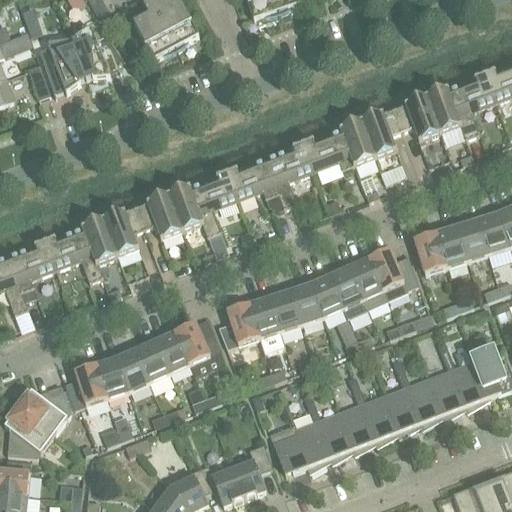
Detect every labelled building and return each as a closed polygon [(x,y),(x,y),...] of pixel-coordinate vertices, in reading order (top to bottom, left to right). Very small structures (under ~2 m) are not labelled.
[(79,0),(70,0),(67,2),(75,16),(85,9),(79,0)] [(149,0),(138,6),(131,10),(140,27),(134,30),(153,66),(163,61),(168,60),(172,58),(178,56),(182,53),(186,50),(189,47),(199,42),(180,6),(177,0),(149,0)] [(245,0),(254,26),(265,22),(270,22),(274,21),(281,19),(285,18),(289,15),(293,13),(304,9),(300,0),(245,0)] [(101,10),(94,14),(99,24),(106,20),(101,10)] [(72,46),(87,88),(88,87),(87,85),(93,83),(93,84),(111,83),(111,81),(109,78),(119,75),(120,79),(121,78),(111,54),(99,34),(93,36),(92,34),(91,33),(73,45),(72,46)] [(87,88),(72,46),(70,47),(48,50),(49,51),(49,53),(40,57),(56,103),(57,103),(56,99),(65,95),(66,98),(67,99),(81,89),(80,88),(86,85),(87,88)] [(51,101),(40,70),(28,74),(39,105),(51,101)] [(511,71),(496,77),(495,76),(485,80),(496,108),(511,102),(511,71)] [(448,94),(447,95),(461,131),(461,132),(466,146),(479,140),(471,118),(496,108),(485,80),(475,84),(476,85),(449,95),(448,94)] [(0,112),(14,107),(5,86),(0,87),(0,112)] [(461,131),(447,95),(427,102),(441,139),(461,132),(461,131)] [(405,111),(394,115),(403,138),(415,133),(420,147),(441,139),(427,102),(405,111)] [(383,119),(362,127),(376,164),(397,156),(391,142),(403,138),(394,115),(383,119)] [(362,127),(341,135),(355,172),(376,164),(362,127)] [(342,177),(355,172),(341,135),(340,135),(341,137),(314,147),(314,146),(303,149),(314,178),(339,168),(342,177)] [(279,201),(284,215),(298,210),(289,187),(314,178),(303,149),(293,153),(294,154),(266,165),(279,201)] [(471,160),(460,164),(463,171),(474,167),(471,160)] [(279,217),(284,215),(279,201),(266,165),(238,176),(237,175),(227,179),(238,207),(263,197),(269,212),(279,217)] [(191,192),(189,193),(203,230),(202,230),(208,244),(221,239),(213,216),(238,207),(227,179),(217,182),(218,183),(191,194),(191,192)] [(203,230),(189,193),(169,201),(183,237),(202,230),(203,230)] [(377,196),(366,200),(369,207),(380,203),(377,196)] [(148,209),(136,214),(145,236),(156,232),(162,245),(183,237),(169,201),(147,209),(148,209)] [(126,217),(104,226),(117,262),(138,254),(133,241),(145,236),(136,214),(126,218),(126,217)] [(510,254),(511,253),(511,214),(498,220),(510,254)] [(489,261),(510,254),(498,220),(478,227),(489,261)] [(97,270),(98,270),(117,262),(104,226),(83,233),(97,270)] [(478,227),(457,233),(468,267),(489,261),(478,227)] [(56,244),(45,248),(56,276),(81,266),(90,289),(103,284),(98,270),(97,270),(83,233),(82,234),(83,235),(56,245),(56,244)] [(457,233),(436,240),(447,274),(468,267),(457,233)] [(425,281),(447,274),(436,240),(415,246),(425,281)] [(31,286),(56,276),(45,248),(36,252),(36,253),(8,264),(21,299),(22,299),(25,307),(37,302),(31,286)] [(390,256),(369,265),(388,308),(409,298),(408,296),(418,292),(407,261),(405,262),(406,263),(395,267),(390,256)] [(214,258),(202,262),(205,270),(216,265),(214,258)] [(0,297),(5,295),(21,338),(34,332),(25,307),(22,299),(21,299),(8,264),(0,266),(0,297)] [(368,316),(388,308),(369,265),(349,274),(368,316)] [(348,325),(368,316),(349,274),(330,283),(344,315),(348,325)] [(323,325),(344,315),(330,283),(311,291),(323,325)] [(498,293),(501,302),(511,298),(511,289),(511,288),(498,293)] [(311,291),(291,297),(302,332),(323,325),(311,291)] [(501,302),(498,293),(484,298),(488,308),(501,302)] [(119,294),(108,298),(111,306),(122,301),(119,294)] [(270,304),(281,338),(302,332),(291,297),(270,304)] [(457,308),(460,318),(474,313),(470,303),(457,308)] [(270,304),(249,311),(260,345),(281,338),(270,304)] [(506,307),(492,312),(495,320),(509,314),(506,307)] [(460,318),(457,308),(443,314),(447,323),(460,318)] [(228,318),(232,330),(220,334),(227,356),(260,345),(249,311),(228,318)] [(488,314),(474,319),(477,327),(491,321),(488,314)] [(400,330),(404,339),(416,335),(413,325),(400,330)] [(196,330),(176,339),(190,372),(211,363),(196,330)] [(404,339),(400,330),(386,335),(390,345),(404,339)] [(156,348),(170,381),(190,372),(176,339),(156,348)] [(358,346),(362,355),(374,351),(371,341),(358,346)] [(362,355),(358,346),(346,350),(350,360),(362,355)] [(156,348),(136,356),(150,389),(170,381),(156,348)] [(443,364),(451,361),(446,348),(438,351),(443,364)] [(473,363),(489,404),(511,395),(511,377),(508,367),(500,370),(494,355),(473,363)] [(129,398),(150,389),(136,356),(116,365),(129,398)] [(311,364),(315,373),(328,368),(325,359),(311,364)] [(444,421),(466,413),(452,375),(456,374),(451,361),(443,364),(448,377),(430,384),(444,421)] [(473,367),(456,374),(452,375),(466,413),(489,404),(473,363),(472,364),(473,367)] [(315,373),(311,364),(300,368),(303,378),(315,373)] [(108,405),(129,398),(116,365),(97,371),(108,405)] [(399,381),(406,378),(401,366),(394,368),(399,381)] [(108,405),(97,371),(75,378),(78,386),(65,390),(74,416),(108,405)] [(283,374),(270,379),(274,389),(287,384),(283,374)] [(399,439),(422,430),(407,392),(411,391),(406,378),(399,381),(403,394),(385,401),(399,439)] [(274,389),(270,379),(257,384),(260,394),(274,389)] [(354,398),(361,395),(356,383),(349,385),(354,398)] [(407,392),(422,430),(444,421),(430,384),(411,391),(407,392)] [(19,414),(54,442),(72,419),(61,392),(38,401),(32,397),(19,414)] [(354,456),(377,447),(362,409),(366,408),(361,395),(354,398),(358,411),(340,418),(354,456)] [(206,404),(209,414),(223,409),(219,399),(206,404)] [(309,415),(316,412),(311,400),(304,402),(309,415)] [(260,401),(252,404),(258,417),(265,414),(260,401)] [(385,401),(366,408),(362,409),(377,447),(399,439),(385,401)] [(209,414),(206,404),(193,409),(196,418),(209,414)] [(295,431),(294,431),(309,473),(332,464),(317,426),(321,425),(316,412),(309,415),(313,428),(296,435),(295,431)] [(54,442),(19,414),(5,432),(10,436),(8,462),(37,464),(54,442)] [(177,415),(164,420),(168,429),(181,424),(177,415)] [(340,418),(321,425),(317,426),(332,464),(354,456),(340,418)] [(168,429),(164,420),(152,424),(156,434),(168,429)] [(286,482),(309,473),(294,431),(270,440),(286,482)] [(121,447),(117,438),(104,443),(108,452),(121,447)] [(137,448),(141,459),(152,455),(148,443),(137,448)] [(141,459),(137,448),(125,452),(130,463),(141,459)] [(252,463),(232,471),(245,506),(258,501),(266,498),(259,480),(273,475),(264,451),(250,456),(252,463)] [(0,476),(0,499),(28,502),(31,468),(9,466),(7,478),(0,476)] [(192,478),(208,511),(203,501),(217,496),(223,511),(228,511),(233,510),(233,511),(245,506),(232,471),(211,478),(209,472),(192,478)] [(490,493),(497,511),(511,511),(511,477),(499,482),(501,488),(490,493)] [(208,511),(192,478),(167,491),(184,511),(208,511)] [(184,511),(167,491),(150,511),(184,511)] [(497,511),(490,493),(479,497),(477,491),(453,500),(457,511),(497,511)] [(72,506),(82,507),(83,493),(73,492),(72,506)] [(0,511),(27,511),(28,502),(0,499),(0,511)]
